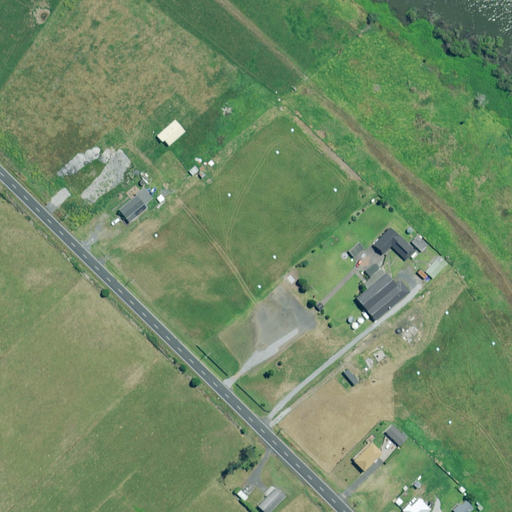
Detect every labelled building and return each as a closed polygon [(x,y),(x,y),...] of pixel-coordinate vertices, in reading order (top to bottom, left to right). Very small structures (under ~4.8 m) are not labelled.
[(198,170),(194,166),(189,171),(193,175),(198,170)] [(199,180),(196,177),(190,182),(192,185),(199,180)] [(119,209),(128,220),(146,206),(137,195),(119,209)] [(314,205),(308,198),(304,201),(310,208),(314,205)] [(423,225),(418,221),(414,226),(419,230),(423,225)] [(373,245),(383,255),(391,246),(406,261),(416,250),(390,227),(373,245)] [(363,249),(358,242),(348,251),(353,257),(363,249)] [(433,258),(428,253),(422,259),(427,264),(433,258)] [(447,263),(440,256),(435,260),(425,271),(432,279),(441,269),(445,272),(449,269),(445,266),(447,263)] [(367,291),(358,299),(374,317),(404,291),(382,266),(361,284),(367,291)] [(379,369),(393,359),(390,354),(387,355),(383,348),(370,356),(379,369)] [(393,425),(384,434),(399,448),(408,438),(393,425)] [(371,442),(353,460),(364,471),(382,453),(371,442)] [(275,487),(257,505),(264,511),(270,511),(286,497),(275,487)] [(247,497),(240,490),(236,494),(243,501),(247,497)] [(418,497),(405,511),(428,511),(431,510),(418,497)] [(466,501),(454,511),(453,511),(471,511),(474,509),(466,501)]
